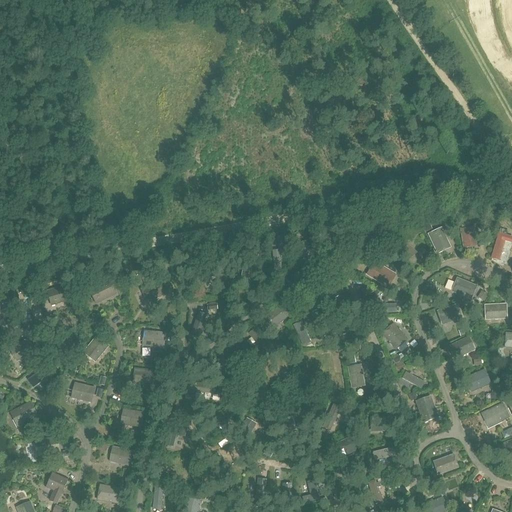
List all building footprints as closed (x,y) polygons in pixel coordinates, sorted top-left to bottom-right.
[(463,248),(470,247),(469,241),(476,240),(474,228),(461,230),(463,248)] [(437,254),(451,248),(442,229),(428,235),(437,254)] [(511,236),(498,233),(491,258),(500,260),(505,242),(511,243),(511,238),(511,236)] [(403,260),(413,250),(402,238),(392,248),(403,260)] [(312,259),(307,242),(292,246),(296,263),(312,259)] [(272,251),(274,271),(281,271),(279,251),(272,251)] [(367,275),(383,285),(390,272),(378,265),(380,261),(377,259),(367,275)] [(457,279),(452,292),(471,300),(477,287),(457,279)] [(161,280),(141,290),(144,297),(150,294),(153,300),(168,293),(161,280)] [(110,281),(90,291),(93,297),(98,295),(102,301),(116,294),(110,281)] [(69,285),(47,291),(49,299),(55,297),(57,304),(73,299),(69,285)] [(327,286),(320,288),(328,307),(335,304),(333,299),(339,297),(335,287),(329,289),(327,286)] [(17,293),(0,295),(0,303),(4,303),(5,310),(20,308),(17,293)] [(396,303),(373,304),(373,313),(397,313),(396,303)] [(442,325),(462,318),(457,305),(437,312),(442,325)] [(486,320),(501,319),(500,312),(506,312),(506,305),(485,306),(486,320)] [(277,307),(263,318),(271,330),(286,319),(277,307)] [(199,312),(191,336),(199,338),(200,334),(207,336),(209,330),(202,328),(207,314),(199,312)] [(396,349),(407,340),(394,325),(383,334),(396,349)] [(306,344),(312,342),(308,329),(302,331),(306,344)] [(165,333),(145,331),(143,346),(163,348),(165,333)] [(74,338),(60,332),(51,350),(65,357),(74,338)] [(109,346),(97,336),(84,352),(96,362),(109,346)] [(455,359),(474,350),(468,338),(449,347),(455,359)] [(28,339),(10,348),(17,362),(35,352),(28,339)] [(28,380),(33,386),(41,380),(42,381),(55,371),(50,364),(28,380)] [(361,364),(347,367),(351,389),(366,386),(361,364)] [(156,371),(141,369),(139,384),(154,386),(156,371)] [(473,391),(490,383),(484,370),(467,378),(473,391)] [(420,389),(424,382),(406,372),(403,379),(420,389)] [(95,388),(75,383),(71,398),(91,403),(95,388)] [(415,403),(423,422),(437,416),(428,397),(415,403)] [(31,403),(11,413),(11,414),(11,415),(12,416),(12,417),(13,418),(14,420),(20,417),(23,423),(37,416),(31,403)] [(494,423),(495,424),(509,417),(502,404),(482,414),(485,421),(487,420),(494,423)] [(144,412),(124,409),(121,424),(141,428),(144,412)] [(325,430),(335,434),(345,415),(335,410),(325,430)] [(211,414),(210,422),(234,425),(235,417),(211,414)] [(236,435),(246,440),(256,423),(246,418),(236,435)] [(171,423),(165,444),(173,446),(178,424),(171,423)] [(57,438),(35,441),(36,448),(38,448),(44,453),(44,455),(59,452),(57,438)] [(511,440),(502,445),(507,458),(511,456),(511,440)] [(113,447),(110,462),(130,466),(133,451),(113,447)] [(433,462),(438,475),(454,470),(449,456),(433,462)] [(68,480),(53,473),(49,483),(48,483),(46,487),(46,488),(50,490),(51,489),(54,491),(50,501),(57,504),(65,485),(66,485),(67,482),(67,481),(68,480)] [(267,478),(258,477),(255,505),(264,506),(267,478)] [(315,479),(308,481),(311,494),(304,496),(306,503),(320,500),(315,479)] [(370,489),(377,499),(386,492),(379,482),(370,489)] [(121,489),(100,485),(98,500),(119,504),(121,489)] [(160,511),(163,511),(168,511),(167,487),(159,487),(160,511)] [(210,494),(208,500),(214,502),(216,495),(210,494)] [(425,505),(427,511),(445,511),(447,511),(442,498),(425,505)] [(34,511),(31,502),(16,508),(18,511),(34,511)]
